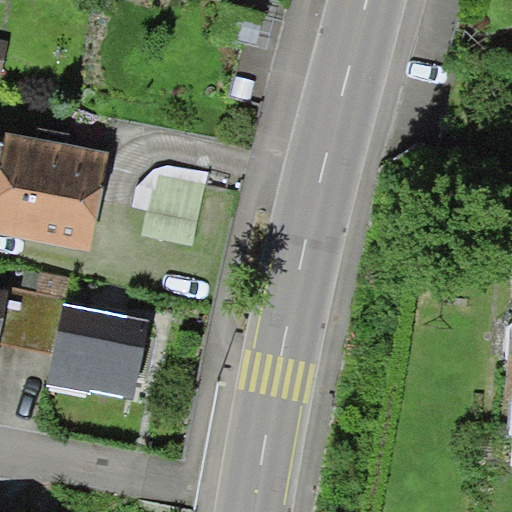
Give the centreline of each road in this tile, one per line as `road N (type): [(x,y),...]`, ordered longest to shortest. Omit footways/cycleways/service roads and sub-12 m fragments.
road 1 (secondary): [(256,511),(278,377),(368,0)]
road 2 (residential): [(0,447),(187,481)]
